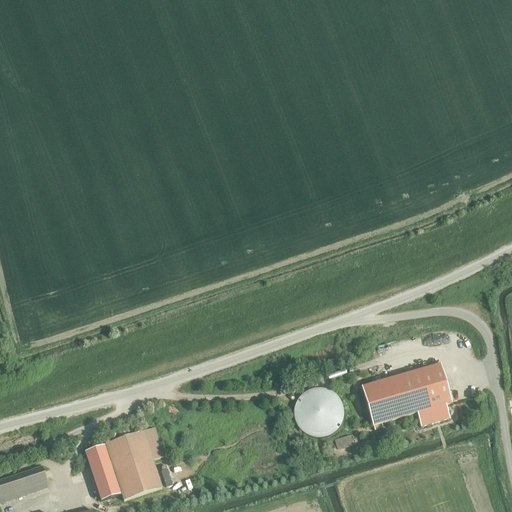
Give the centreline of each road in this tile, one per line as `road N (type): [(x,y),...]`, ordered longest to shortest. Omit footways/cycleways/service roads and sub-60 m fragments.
road 1 (unclassified): [(0,427),(348,318)]
road 2 (unclassified): [(511,475),(490,342),(478,324),(462,314),(348,318)]
road 3 (track): [(142,388),(247,395),(384,359)]
road 4 (unclassified): [(348,318),(511,249)]
